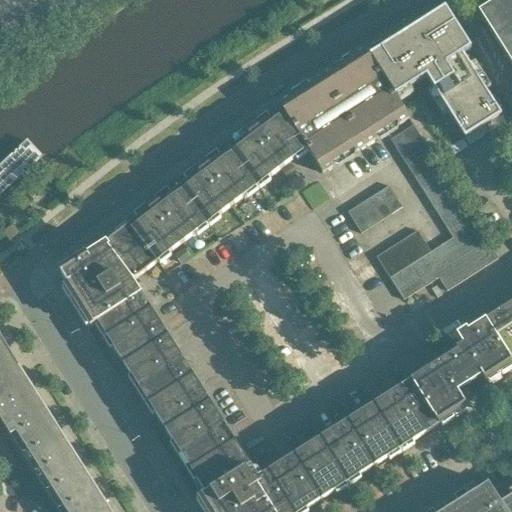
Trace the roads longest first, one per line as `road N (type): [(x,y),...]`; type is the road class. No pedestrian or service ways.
road 1 (residential): [(408,0),(203,125),(9,278)]
road 2 (residential): [(155,511),(9,278)]
